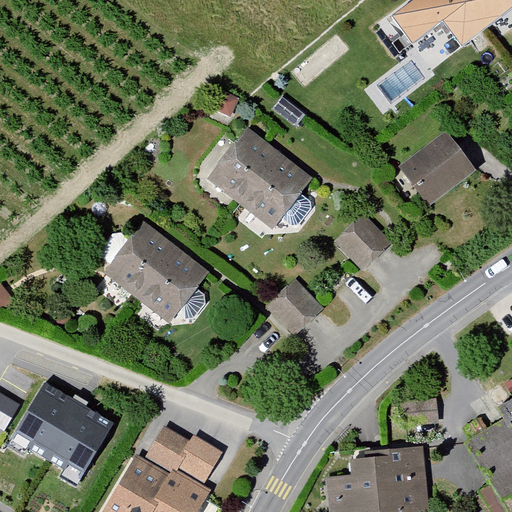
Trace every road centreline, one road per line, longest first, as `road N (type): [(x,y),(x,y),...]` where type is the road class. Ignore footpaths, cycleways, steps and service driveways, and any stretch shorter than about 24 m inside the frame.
road 1 (residential): [(303,447),(0,332)]
road 2 (tertiary): [(511,265),(399,346),(325,414),(303,447)]
